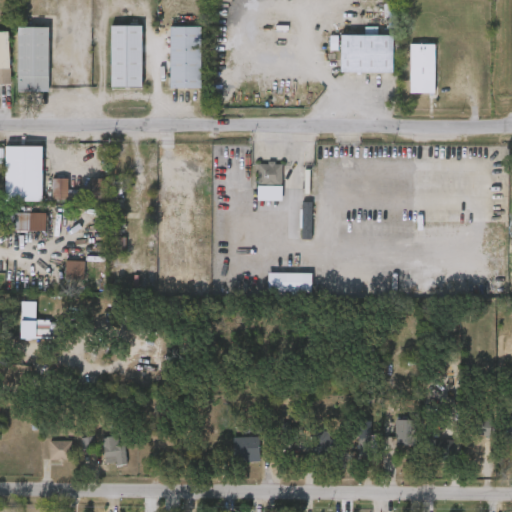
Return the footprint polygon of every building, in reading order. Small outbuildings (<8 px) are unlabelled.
[(48,90),(18,90),(18,26),(30,26),(30,13),(48,13),(48,90)] [(142,25),(142,86),(111,86),(111,25),(142,25)] [(200,26),(200,87),(169,87),(169,26),(200,26)] [(0,30),(9,30),(10,82),(0,82),(0,30)] [(392,71),(339,71),(339,35),(392,35),(392,71)] [(410,92),(410,43),(435,43),(435,92),(410,92)] [(41,145),(41,200),(5,200),(5,145),(41,145)] [(283,199),(258,199),(258,162),(283,162),(283,199)] [(52,199),(52,177),(68,177),(68,189),(91,189),(91,177),(107,177),(107,199),(52,199)] [(312,201),(312,236),(302,236),(302,201),(312,201)] [(45,230),(15,230),(15,211),(45,211),(45,230)] [(125,238),(112,238),(112,255),(125,256),(125,238)] [(85,261),(67,261),(66,281),(85,281),(85,261)] [(311,292),(268,292),(268,272),(311,272),(311,292)] [(62,322),(35,322),(35,338),(61,339),(62,322)] [(511,416),(511,442),(502,442),(502,416),(511,416)] [(396,420),(395,438),(384,437),(384,453),(417,454),(418,420),(396,420)] [(491,421),(491,434),(472,433),(473,420),(491,421)] [(293,448),(293,423),(282,423),(282,448),(293,448)] [(180,447),(181,430),(153,429),(153,446),(180,447)] [(358,453),(358,429),(371,429),(371,453),(358,453)] [(103,463),(103,435),(117,435),(117,441),(126,441),(126,463),(103,463)] [(233,461),(233,436),(259,436),(259,461),(233,461)] [(96,451),(84,451),(84,437),(96,437),(96,451)] [(72,439),(72,459),(49,459),(49,439),(72,439)] [(426,455),(426,439),(452,439),(452,455),(426,455)] [(334,440),(334,457),(313,457),(313,440),(334,440)]
